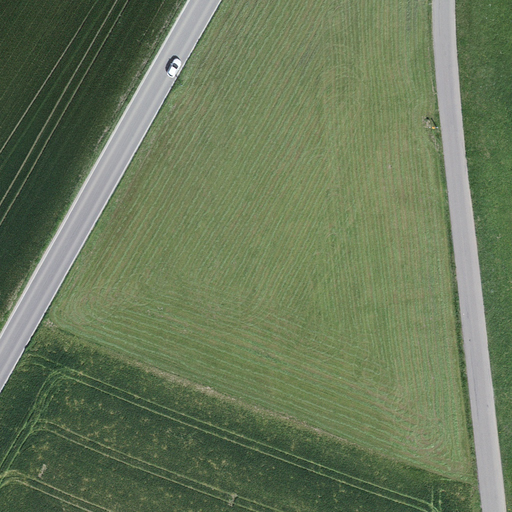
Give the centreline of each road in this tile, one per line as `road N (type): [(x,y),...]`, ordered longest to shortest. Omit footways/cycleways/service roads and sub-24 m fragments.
road 1 (unclassified): [(445,0),(451,124),(495,511)]
road 2 (tertiary): [(205,0),(0,364)]
